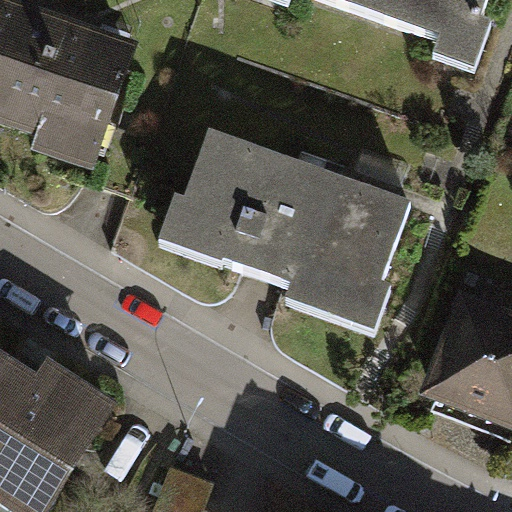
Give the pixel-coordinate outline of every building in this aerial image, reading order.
[(155,29),(67,0),(0,0),(0,102),(117,142),(155,29)] [(479,0),(304,0),(460,55),(479,0)] [(426,184),(222,114),(181,233),(385,303),(426,184)] [(511,288),(476,275),(438,382),(511,407),(511,288)] [(41,385),(0,360),(0,511),(1,511),(63,511),(120,413),(49,372),(41,385)] [(162,472),(145,511),(193,511),(203,488),(162,472)]
